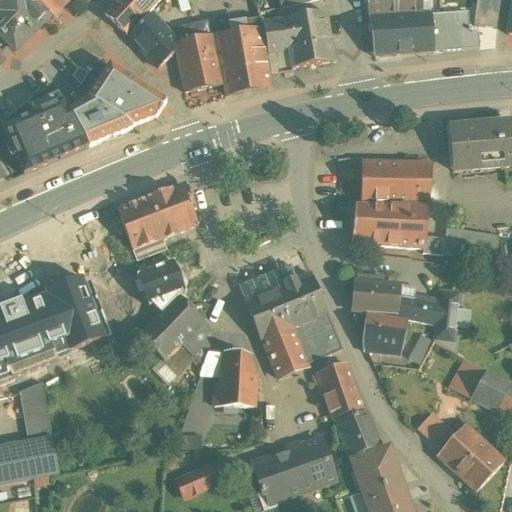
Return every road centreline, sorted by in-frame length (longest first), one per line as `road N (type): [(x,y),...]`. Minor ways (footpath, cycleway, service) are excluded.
road 1 (residential): [(288,115),(347,357),(451,511)]
road 2 (secondary): [(213,135),(0,227)]
road 3 (residential): [(85,22),(213,135)]
road 4 (secondary): [(511,83),(360,98)]
